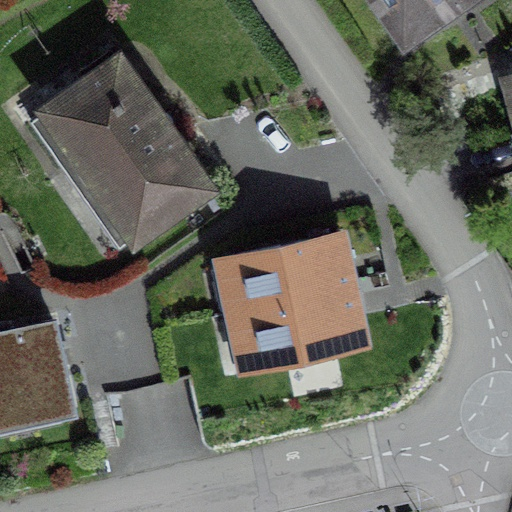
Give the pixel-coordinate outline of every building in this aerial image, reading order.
[(376,0),(407,41),(462,0),(376,0)] [(138,236),(204,189),(117,68),(51,114),(138,236)] [(232,262),(241,309),(348,288),(339,241),(232,262)] [(360,348),(348,288),(241,309),(253,369),(360,348)] [(0,424),(75,411),(61,330),(0,340),(0,424)]
